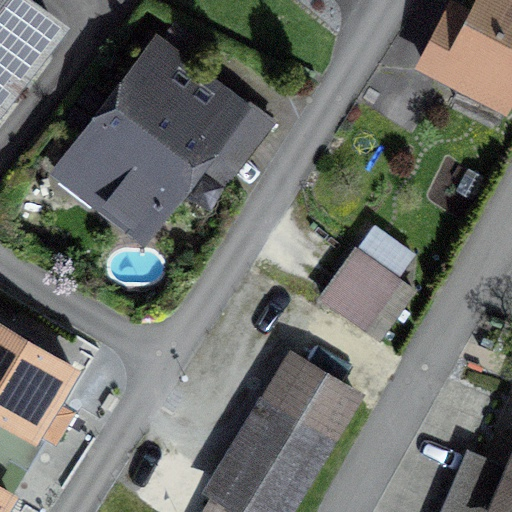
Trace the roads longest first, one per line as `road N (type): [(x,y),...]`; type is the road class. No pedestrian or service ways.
road 1 (residential): [(375,0),(65,511)]
road 2 (residential): [(511,208),(347,511)]
